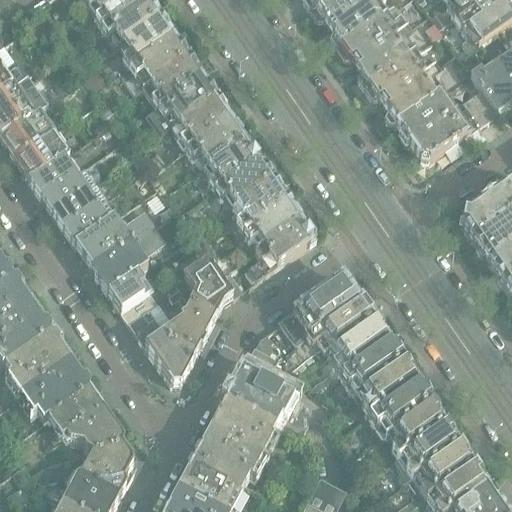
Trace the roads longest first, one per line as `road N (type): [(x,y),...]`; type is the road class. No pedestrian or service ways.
road 1 (residential): [(186,439),(152,410),(0,193)]
road 2 (residential): [(386,234),(348,251),(235,332),(186,439)]
road 3 (secondary): [(386,234),(223,0)]
road 4 (secondary): [(511,414),(386,234)]
road 5 (residential): [(386,234),(511,149)]
